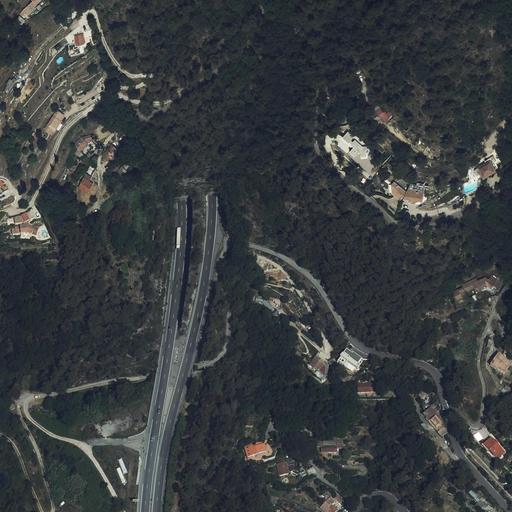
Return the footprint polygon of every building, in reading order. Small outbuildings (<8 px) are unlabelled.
[(29,3),(21,8),(25,14),(32,9),(33,8),(32,6),(29,3)] [(71,37),(70,35),(69,39),(69,41),(70,42),(71,44),(74,42),(74,43),(77,42),(79,41),(78,39),(79,38),(79,36),(75,37),(72,39),(71,37)] [(4,82),(3,85),(4,86),(2,90),(1,92),(5,93),(7,87),(8,87),(9,85),(10,82),(8,81),(6,80),(7,79),(5,79),(4,82)] [(375,104),(378,107),(383,114),(386,119),(391,115),(380,100),(375,104)] [(383,114),(378,107),(373,111),(378,118),(383,114)] [(51,110),(48,114),(50,115),(55,118),(58,112),(52,108),(51,110)] [(50,115),(48,114),(46,118),(41,126),(40,128),(43,130),(48,133),(48,132),(50,129),(49,128),(54,119),(50,115)] [(354,147),(351,150),(356,155),(365,145),(349,130),(342,137),(354,147)] [(79,134),(71,144),(75,147),(72,152),(75,155),(80,150),(78,149),(86,140),(85,140),(90,137),(87,133),(81,136),(79,134)] [(110,158),(113,154),(110,152),(114,146),(109,143),(103,151),(104,152),(101,156),(102,156),(100,159),(100,161),(102,162),(104,161),(105,159),(106,159),(108,156),(110,158)] [(361,151),(367,155),(371,149),(365,145),(361,151)] [(89,158),(87,157),(86,159),(82,156),(77,163),(84,167),(89,158)] [(476,177),(478,176),(479,178),(480,179),(484,176),(484,175),(486,174),(487,174),(491,172),(491,171),(494,169),(492,166),(498,163),(495,157),(491,159),(490,157),(480,162),(482,165),(470,171),(473,176),(475,175),(476,177)] [(120,165),(113,175),(118,178),(125,169),(124,169),(127,164),(124,162),(121,166),(120,165)] [(81,177),(80,176),(75,186),(85,191),(90,181),(92,177),(89,176),(87,175),(90,168),(91,166),(87,164),(81,177)] [(68,183),(71,185),(76,174),(75,174),(68,183)] [(394,185),(397,187),(399,184),(401,183),(401,182),(397,178),(391,181),(394,185)] [(476,182),(464,185),(465,192),(478,189),(476,182)] [(399,184),(397,187),(397,190),(401,193),(400,197),(404,200),(406,198),(409,200),(410,193),(399,184)] [(413,191),(410,193),(409,200),(414,201),(416,204),(420,205),(422,203),(428,204),(429,194),(413,191)] [(24,217),(22,212),(11,215),(12,221),(20,219),(20,221),(25,219),(24,217)] [(26,223),(11,224),(12,231),(22,230),(33,234),(35,226),(26,223)] [(120,264),(111,266),(113,271),(116,270),(116,274),(122,272),(120,264)] [(488,276),(490,273),(485,270),(484,273),(483,273),(482,273),(478,271),(470,275),(469,273),(455,280),(457,282),(447,287),(451,294),(456,291),(455,290),(459,287),(459,286),(468,282),(470,286),(475,284),(474,281),(477,280),(481,278),(485,281),(487,279),(488,276)] [(490,272),(490,273),(488,276),(487,279),(492,281),(496,275),(490,272)] [(507,356),(494,346),(485,359),(498,368),(500,365),(501,365),(507,356)] [(354,371),(362,358),(346,349),(338,362),(354,371)] [(312,367),(317,370),(322,366),(322,364),(323,359),(314,353),(310,358),(308,357),(306,360),(308,361),(307,363),(312,367)] [(370,378),(354,376),(353,385),(360,386),(366,387),(369,387),(370,378)] [(7,396),(0,399),(3,404),(10,402),(7,396)] [(422,404),(416,409),(417,410),(420,413),(418,414),(422,419),(425,422),(426,421),(428,423),(431,421),(432,421),(433,421),(434,420),(433,419),(435,417),(436,417),(432,413),(430,410),(428,411),(423,405),(422,404)] [(488,433),(487,432),(479,438),(491,452),(495,448),(496,450),(500,446),(493,438),(494,437),(492,435),(491,436),(488,433)] [(267,446),(272,442),(267,436),(262,440),(267,446)] [(247,441),(240,442),(243,453),(251,451),(248,443),(247,441)] [(248,443),(251,451),(254,450),(262,449),(260,441),(256,442),(256,441),(248,443)] [(240,442),(238,445),(242,458),(253,455),(251,451),(243,453),(240,442)] [(283,460),(273,461),(275,474),(285,473),(284,471),(289,470),(293,469),(292,465),(289,465),(284,465),(283,460)] [(325,490),(324,489),(322,492),(323,494),(321,496),(322,496),(315,504),(316,505),(322,511),(325,508),(329,504),(328,503),(333,498),(335,495),(330,490),(328,492),(325,490)] [(476,492),(473,495),(476,499),(481,505),(486,502),(479,494),(478,495),(477,494),(476,492)]
